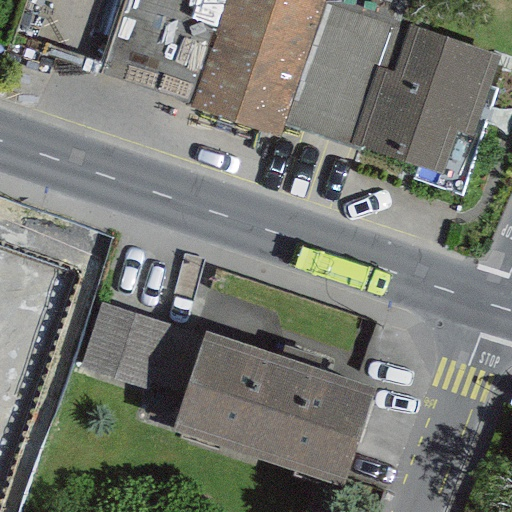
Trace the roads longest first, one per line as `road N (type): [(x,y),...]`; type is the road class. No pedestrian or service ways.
road 1 (unclassified): [(0,142),(496,307)]
road 2 (residential): [(496,307),(415,511)]
